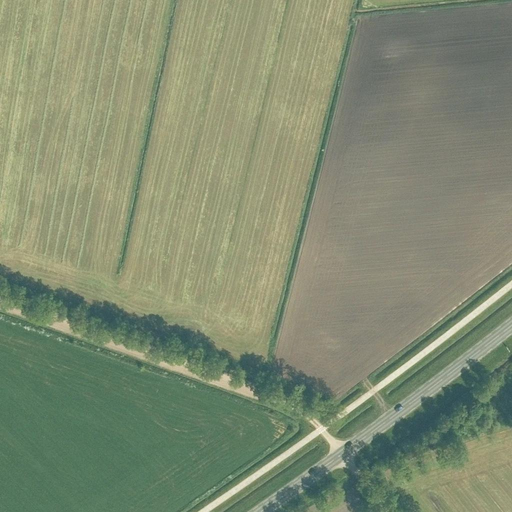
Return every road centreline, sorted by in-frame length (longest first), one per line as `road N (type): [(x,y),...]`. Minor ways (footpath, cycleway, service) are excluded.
road 1 (track): [(320,428),(281,400),(0,300)]
road 2 (primary): [(257,511),(511,322)]
